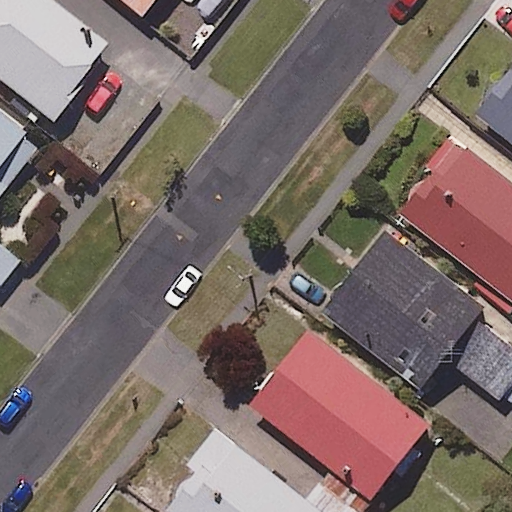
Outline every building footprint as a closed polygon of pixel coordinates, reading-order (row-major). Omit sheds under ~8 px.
[(110,54),(40,0),(0,0),(0,87),(53,128),(110,54)] [(124,0),(150,20),(165,0),(124,0)] [(511,82),(482,120),(511,143),(511,82)] [(0,205),(40,153),(0,122),(0,292),(21,266),(0,250),(0,205)] [(511,182),(456,139),(432,170),(440,176),(407,219),(511,300),(511,182)] [(507,406),(511,399),(511,346),(484,325),(495,309),(394,234),(355,286),(353,285),(350,284),(348,284),(345,284),(342,285),(340,286),(338,287),(336,289),(334,292),(333,294),(332,297),(332,299),(332,302),(332,305),(334,307),(335,310),(337,311),(328,323),(430,398),(454,366),(507,406)] [(372,511),(437,430),(316,336),(258,410),(334,469),(324,481),(363,511),(372,511)] [(358,511),(324,485),(310,503),(234,443),(220,432),(178,484),(189,493),(173,511),(358,511)]
